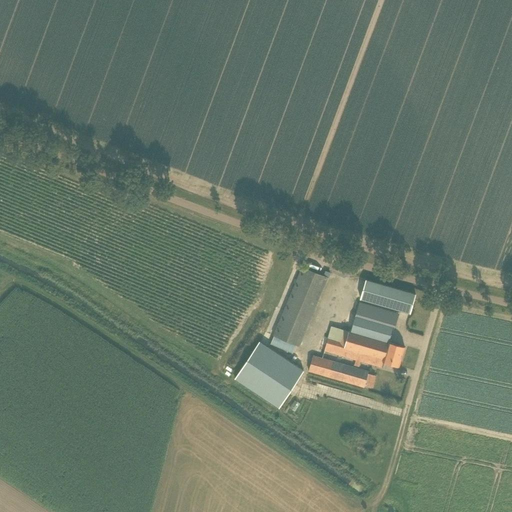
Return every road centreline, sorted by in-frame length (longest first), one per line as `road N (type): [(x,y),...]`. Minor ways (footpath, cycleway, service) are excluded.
road 1 (unclassified): [(440,288),(176,202),(0,130)]
road 2 (track): [(368,511),(35,287),(0,272)]
road 3 (unclassified): [(405,415),(440,288)]
